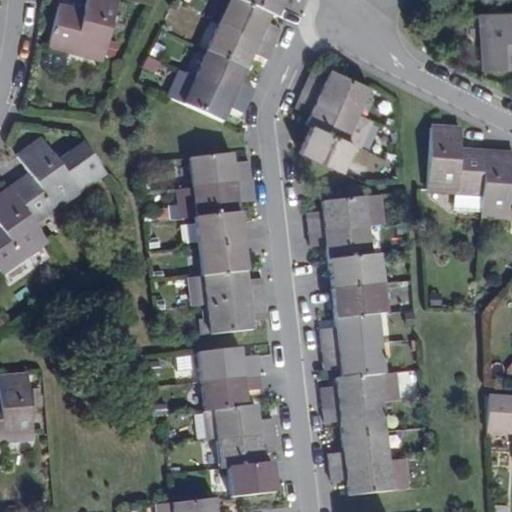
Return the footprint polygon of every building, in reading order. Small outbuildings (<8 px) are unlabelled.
[(118,0),(89,0),(87,12),(60,6),(51,47),(105,59),(118,0)] [(279,17),(286,0),(232,0),(197,76),(183,69),(170,97),(184,103),(223,121),(231,107),(245,114),(251,101),(257,88),(243,81),(250,67),(256,53),(270,60),(276,47),(282,34),(269,28),(275,15),(279,17)] [(511,15),(473,18),(477,73),(511,71),(511,15)] [(339,171),(352,143),(361,147),(373,120),(359,114),(371,87),(331,69),(326,80),(315,76),(308,91),(303,102),(313,107),(307,123),(312,125),(299,153),(339,171)] [(454,210),(482,212),(482,216),(511,217),(511,153),(486,152),(462,150),(463,129),(432,127),(428,190),(455,192),(454,210)] [(60,162),(43,138),(18,156),(31,174),(11,188),(0,195),(0,270),(2,274),(49,241),(36,223),(81,191),(107,172),(87,143),(60,162)] [(181,219),(197,218),(203,276),(193,277),(197,307),(207,306),(210,335),(254,331),(253,322),(269,320),(266,299),(264,278),(248,280),(247,270),(244,240),(241,212),(239,197),(255,195),(253,180),(250,161),(236,163),(234,153),(190,157),(194,188),(178,190),(181,219)] [(383,195),(366,196),(322,201),(324,217),(309,218),(310,232),(312,245),(327,244),(329,261),(332,290),(334,319),(336,333),(322,335),(324,350),(325,360),(339,358),(341,377),(335,378),(336,394),(324,395),(326,408),(327,422),(339,421),(341,437),(343,453),(331,454),(332,467),(333,481),(346,480),(347,495),(392,491),(408,489),(406,460),(404,460),(389,462),(386,433),(383,402),(400,401),(397,372),(385,373),(379,314),(383,314),(378,255),(372,256),(369,226),(386,225),(383,195)] [(242,347),(198,352),(204,412),(202,412),(206,441),(216,439),(219,468),(230,467),(233,498),(276,493),(272,461),(264,463),(262,448),(278,447),(276,432),(275,419),(260,421),(258,406),(248,407),(247,391),(262,389),(261,375),(259,361),(244,363),(242,347)] [(0,441),(34,438),(29,374),(0,376),(0,393),(1,399),(0,398),(0,441)] [(511,398),(488,398),(484,461),(511,462),(511,398)] [(389,462),(404,460),(402,431),(386,433),(389,462)] [(174,504),(172,504),(156,505),(156,511),(217,511),(216,499),(174,504)]
